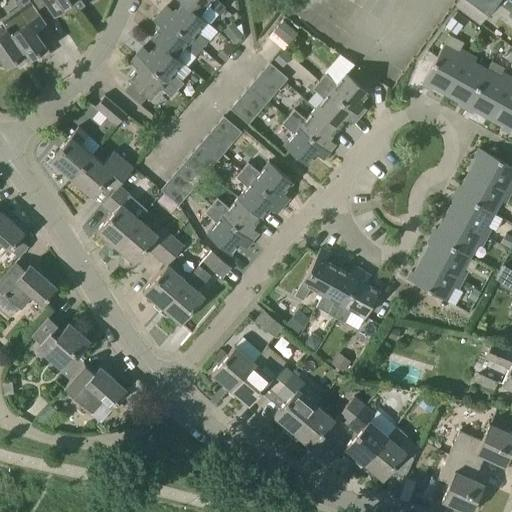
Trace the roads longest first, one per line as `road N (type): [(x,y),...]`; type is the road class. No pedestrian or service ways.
road 1 (residential): [(170,393),(1,149)]
road 2 (residential): [(170,393),(333,193)]
road 3 (residential): [(465,127),(443,172),(411,204),(404,249),(384,257),(360,243),(339,219),(333,193)]
road 4 (residential): [(386,511),(281,472),(170,393)]
road 5 (residential): [(1,149),(86,71),(128,0)]
road 6 (residential): [(170,393),(152,420),(107,437),(45,440),(0,416)]
road 7 (residential): [(333,193),(380,128),(402,113),(420,107),(465,127)]
